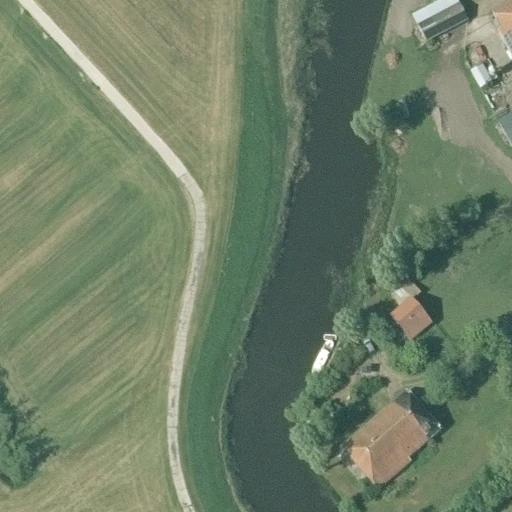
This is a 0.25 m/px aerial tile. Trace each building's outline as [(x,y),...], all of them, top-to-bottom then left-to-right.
[(426,44),(467,22),(455,0),(446,0),(412,18),(426,44)] [(511,2),(492,14),(501,30),(497,32),(511,58),(511,2)] [(511,117),(498,125),(511,149),(511,117)] [(430,326),(411,303),(391,320),(409,343),(422,332),(430,326)] [(440,433),(406,393),(341,450),(378,493),(411,464),(408,461),(440,433)]
